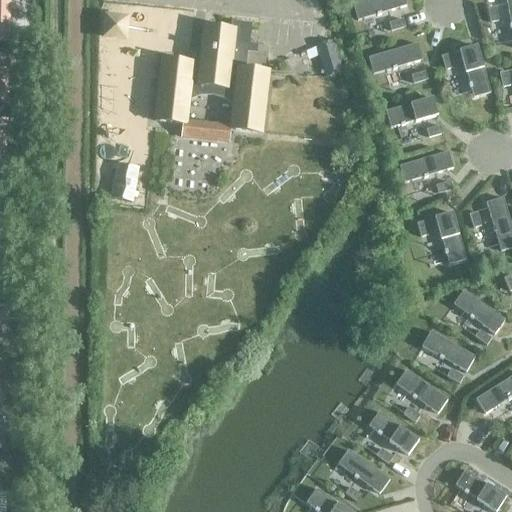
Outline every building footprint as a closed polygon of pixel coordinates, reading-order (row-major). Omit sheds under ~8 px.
[(0,0),(0,43),(8,43),(9,0),(0,0)] [(405,8),(402,0),(371,0),(351,6),(356,23),(376,17),(376,18),(380,17),(380,16),(405,8)] [(497,23),(494,10),(487,11),(489,25),(497,23)] [(404,29),(401,21),(388,25),(390,33),(404,29)] [(198,98),(203,97),(211,95),(223,101),(232,107),(229,126),(229,132),(260,135),(267,73),(244,71),(247,46),(248,46),(251,26),(230,23),(229,31),(203,28),(199,66),(183,64),(161,61),(154,123),(185,126),(185,121),(187,102),(198,98)] [(30,32),(15,32),(15,42),(30,42),(30,32)] [(342,75),(332,42),(315,47),(325,80),(342,75)] [(421,63),(416,46),(367,60),(372,77),(391,71),(392,72),(395,71),(395,70),(421,63)] [(490,95),(477,48),(476,48),(459,53),(466,75),(467,75),(470,85),(469,85),(470,89),(471,89),(474,99),(490,95)] [(0,57),(0,104),(7,105),(9,57),(0,57)] [(452,70),(448,57),(441,59),(445,72),(452,70)] [(425,82),(423,74),(410,78),(412,85),(425,82)] [(507,74),(499,76),(501,89),(509,88),(507,74)] [(27,94),(13,94),(13,103),(27,104),(27,94)] [(436,118),(431,100),(384,114),(389,131),(400,127),(400,128),(404,127),(403,126),(414,123),(414,125),(436,118)] [(24,108),(14,107),(14,119),(24,119),(24,108)] [(229,132),(229,126),(185,121),(185,126),(183,139),(227,144),(228,138),(229,132)] [(441,136),(439,128),(425,132),(428,140),(441,136)] [(452,171),(447,154),(396,169),(401,186),(422,179),(423,180),(427,179),(426,178),(452,171)] [(448,184),(434,188),(437,196),(450,192),(448,184)] [(511,249),(511,235),(502,200),(485,205),(492,230),(491,231),(492,234),(493,234),(499,254),(511,249)] [(464,264),(451,215),(433,220),(440,245),(439,246),(440,249),(442,249),(447,269),(464,264)] [(480,228),(476,215),(468,217),(472,230),(480,228)] [(427,237),(423,224),(416,226),(420,239),(427,237)] [(511,291),(511,282),(510,278),(503,281),(508,294),(511,291)] [(503,322),(462,293),(452,307),(469,319),(468,320),(471,322),(472,321),(493,336),(503,322)] [(490,341),(478,333),(474,339),(485,347),(490,341)] [(473,359),(429,334),(421,349),(438,359),(438,360),(441,362),(442,361),(465,374),(473,359)] [(24,366),(11,366),(11,377),(24,377),(24,366)] [(462,378),(450,372),(446,379),(458,386),(462,378)] [(446,402),(405,373),(395,387),(411,399),(414,402),(415,401),(436,416),(446,402)] [(510,400),(511,398),(511,378),(475,402),(484,416),(506,402),(507,403),(510,401),(510,400)] [(418,418),(407,410),(402,416),(414,424),(418,418)] [(417,442),(377,414),(368,428),(376,434),(376,435),(379,438),(380,437),(388,443),(407,457),(417,442)] [(391,459),(380,451),(375,458),(387,466),(391,459)] [(388,482),(348,454),(339,467),(348,473),(347,474),(350,476),(351,475),(360,482),(359,483),(378,496),(388,482)] [(496,511),(504,499),(463,473),(454,487),(463,493),(463,494),(466,496),(467,495),(476,501),(475,502),(491,511),(496,511)] [(362,498),(351,490),(346,496),(358,504),(362,498)] [(344,511),(315,491),(305,505),(314,511),(313,511),(344,511)]
